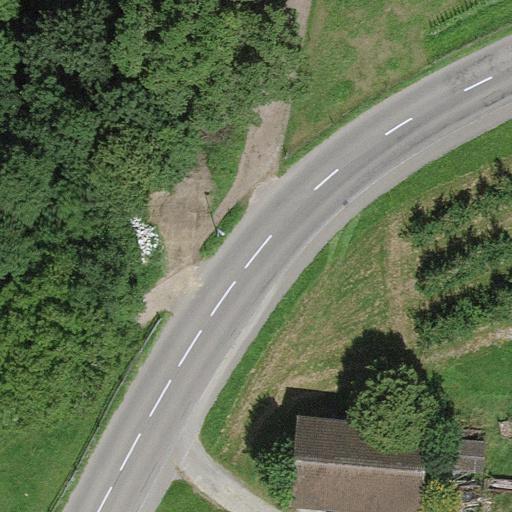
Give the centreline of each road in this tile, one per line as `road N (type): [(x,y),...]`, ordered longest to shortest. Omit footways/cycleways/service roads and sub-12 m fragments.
road 1 (tertiary): [(99,511),(172,380),(255,256),(327,180),(398,128),(511,69)]
road 2 (track): [(250,511),(184,446),(147,425)]
